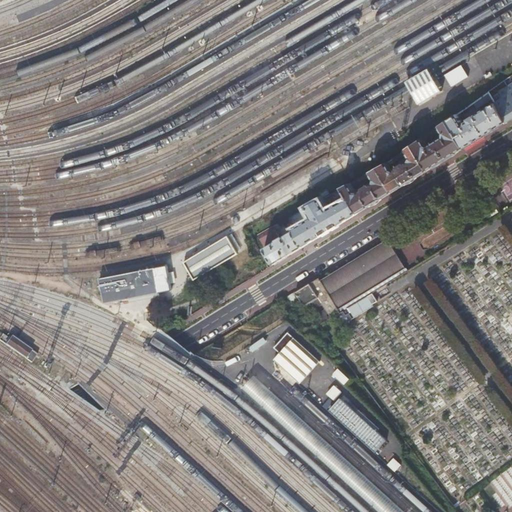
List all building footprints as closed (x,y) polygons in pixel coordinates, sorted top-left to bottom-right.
[(460,66),(444,75),(451,86),(467,76),(460,66)] [(430,70),(408,82),(421,104),(443,91),(430,70)] [(511,75),(511,77),(489,92),(493,98),(495,101),(496,103),(508,122),(511,119),(511,75)] [(493,98),(489,92),(480,99),(483,104),(493,98)] [(508,122),(496,103),(470,119),(471,121),(464,125),(458,114),(449,121),(465,148),(508,122)] [(465,148),(449,121),(414,145),(429,170),(465,148)] [(414,145),(390,162),(380,167),(394,191),(429,170),(414,145)] [(394,191),(380,167),(344,187),(359,213),(394,191)] [(296,230),(305,246),(359,213),(344,187),(338,191),(344,202),(327,212),(327,213),(325,214),(323,211),(327,208),(322,199),(308,207),(314,218),(295,229),(296,230)] [(292,224),(289,218),(273,226),(276,231),(287,224),(288,226),(292,224)] [(258,235),(274,265),(305,246),(296,230),(291,232),(290,229),(287,231),(289,234),(281,239),(279,236),(277,237),(278,240),(271,244),(264,231),(258,235)] [(229,240),(225,235),(181,262),(192,280),(236,253),(234,250),(229,240)] [(229,240),(234,250),(239,247),(233,238),(229,240)] [(126,298),(158,292),(170,290),(165,265),(97,278),(102,303),(126,298)] [(319,278),(295,293),(319,325),(335,315),(340,312),(339,309),(321,281),(319,278)] [(158,296),(158,292),(126,298),(127,302),(158,296)] [(294,294),(283,300),(289,309),(299,302),(294,294)] [(340,312),(335,315),(339,321),(344,319),(345,321),(352,317),(349,312),(351,311),(348,307),(340,312)] [(292,327),(267,355),(324,407),(349,379),(292,327)] [(31,350),(11,337),(9,340),(6,345),(25,358),(31,350)] [(363,403),(346,389),(328,410),(345,424),(363,403)]
